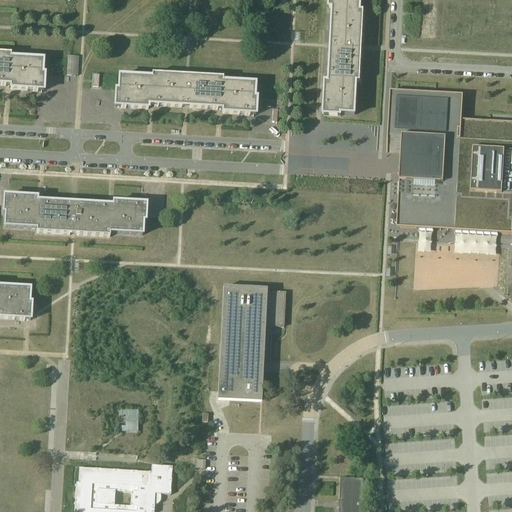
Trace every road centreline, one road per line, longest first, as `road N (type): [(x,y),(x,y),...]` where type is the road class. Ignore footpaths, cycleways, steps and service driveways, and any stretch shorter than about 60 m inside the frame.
road 1 (unknown): [(323,382),(311,330),(344,0)]
road 2 (unknown): [(59,454),(147,454),(219,442)]
